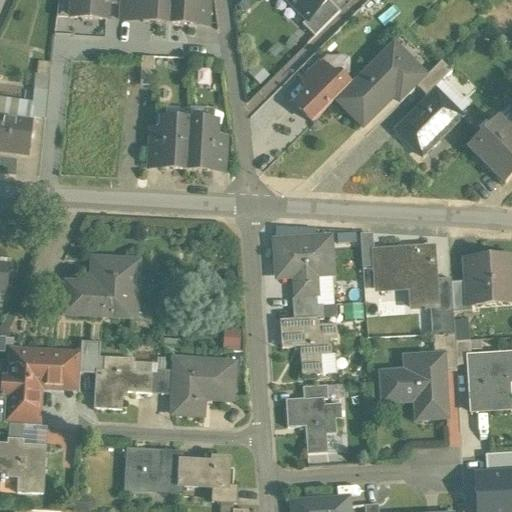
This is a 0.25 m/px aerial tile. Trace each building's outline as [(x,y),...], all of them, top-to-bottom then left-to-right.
[(71,0),(58,0),(56,18),(71,19),(71,0)] [(107,0),(71,0),(71,19),(106,21),(107,5),(107,0)] [(119,0),(119,5),(119,6),(118,20),(142,21),(143,0),(119,0)] [(170,0),(143,0),(142,21),(142,23),(169,24),(170,0)] [(170,0),(169,24),(195,26),(196,0),(170,0)] [(209,0),(196,0),(195,24),(208,24),(209,0)] [(285,0),(306,21),(327,0),(285,0)] [(327,0),(306,21),(302,25),(312,35),(338,10),(328,0),(327,0)] [(349,87),(334,102),(360,127),(391,96),(413,75),(412,74),(387,49),(349,87)] [(142,57),(141,84),(154,85),(155,57),(142,57)] [(49,64),(38,63),(37,77),(48,78),(49,64)] [(424,80),(416,88),(425,98),(451,74),(441,64),(424,80)] [(320,65),(302,82),(310,90),(311,91),(328,74),(320,65)] [(413,75),(391,96),(399,105),(416,88),(424,80),(415,71),(412,74),(413,75)] [(328,74),(311,91),(310,90),(294,107),(311,124),(334,102),(349,87),(342,80),(334,79),(328,74)] [(37,77),(34,77),(34,92),(48,93),(49,78),(48,78),(37,77)] [(48,93),(34,92),(31,118),(45,120),(48,93)] [(434,94),(396,132),(421,158),(460,119),(434,94)] [(34,122),(0,117),(0,150),(30,155),(34,122)] [(511,135),(496,120),(467,148),(504,185),(511,177),(511,135)] [(189,123),(162,121),(161,135),(160,168),(159,170),(186,171),(189,123)] [(215,124),(189,123),(186,171),(212,173),(213,171),(214,140),(215,124)] [(161,135),(149,134),(148,167),(160,168),(161,135)] [(226,141),(214,140),(213,171),(224,171),(226,141)] [(338,234),(338,244),(358,243),(357,233),(338,234)] [(313,241),(275,243),(277,270),(294,269),(296,296),(296,298),(316,297),(315,277),(325,277),(324,262),(331,261),(330,247),(313,248),(313,241)] [(433,250),(373,254),(375,287),(411,285),(412,310),(434,308),(436,308),(435,282),(433,250)] [(511,297),(509,259),(465,262),(467,283),(468,298),(470,298),(470,306),(511,304),(511,297)] [(91,287),(66,286),(64,316),(109,318),(111,318),(133,303),(134,301),(136,265),(93,262),(91,287)] [(9,268),(0,266),(0,296),(6,297),(9,268)] [(450,281),(435,282),(436,308),(434,308),(435,316),(453,315),(453,314),(451,284),(450,281)] [(467,283),(451,284),(453,314),(471,313),(470,306),(470,298),(468,298),(467,283)] [(316,297),(296,298),(296,296),(292,296),(293,309),(317,307),(316,297)] [(293,309),(294,323),(317,321),(322,320),(321,307),(293,309)] [(294,323),(280,324),(282,349),(301,348),(303,377),(321,376),(320,358),(330,357),(329,341),(336,340),(335,328),(318,329),(317,321),(294,323)] [(454,336),(433,338),(433,346),(455,345),(455,344),(454,336)] [(472,342),(473,355),(490,354),(489,341),(472,342)] [(470,343),(455,344),(455,345),(456,368),(468,367),(468,360),(471,359),(470,343)] [(455,345),(433,346),(434,358),(443,357),(444,374),(457,373),(456,368),(455,345)] [(68,357),(13,354),(11,381),(10,397),(9,415),(38,416),(39,393),(37,391),(43,386),(44,388),(66,389),(68,357)] [(80,357),(68,357),(66,389),(78,390),(80,357)] [(434,358),(405,360),(406,374),(381,376),(382,397),(416,394),(418,422),(447,420),(444,374),(443,357),(434,358)] [(511,357),(471,359),(468,360),(468,367),(471,415),(510,413),(508,385),(511,384),(511,357)] [(133,362),(104,360),(103,373),(95,373),(93,411),(121,412),(122,394),(149,396),(150,375),(132,375),(133,362)] [(213,366),(183,365),(183,377),(176,377),(174,377),(173,397),(172,415),(201,417),(202,399),(230,400),(231,380),(212,379),(213,366)] [(232,367),(213,366),(212,379),(231,380),(232,367)] [(163,372),(151,372),(150,375),(149,396),(162,396),(163,372)] [(176,373),(163,372),(162,396),(173,397),(174,377),(176,377),(176,373)] [(11,381),(4,380),(3,396),(10,397),(11,381)] [(326,388),(302,389),(303,400),(324,399),(324,401),(327,401),(326,388)] [(303,400),(285,402),(287,430),(305,428),(307,457),(328,455),(326,436),(336,435),(335,421),(342,421),(341,406),(324,407),(324,401),(324,399),(303,400)] [(38,416),(9,415),(9,426),(23,427),(37,427),(38,416)] [(23,427),(9,426),(8,443),(22,443),(23,427)] [(22,443),(8,443),(7,447),(0,446),(0,481),(0,482),(0,484),(4,485),(5,481),(18,482),(17,497),(44,499),(46,449),(22,448),(22,443)] [(228,461),(212,460),(212,465),(152,463),(153,454),(128,453),(126,489),(181,492),(181,488),(212,490),(227,490),(227,489),(232,489),(233,470),(228,470),(228,461)] [(511,456),(485,458),(486,477),(511,475),(511,456)] [(511,511),(511,475),(486,477),(474,478),(476,511),(511,511)] [(227,490),(212,490),(211,506),(236,507),(237,490),(232,489),(227,489),(227,490)] [(330,492),(306,494),(307,505),(331,504),(330,492)]
